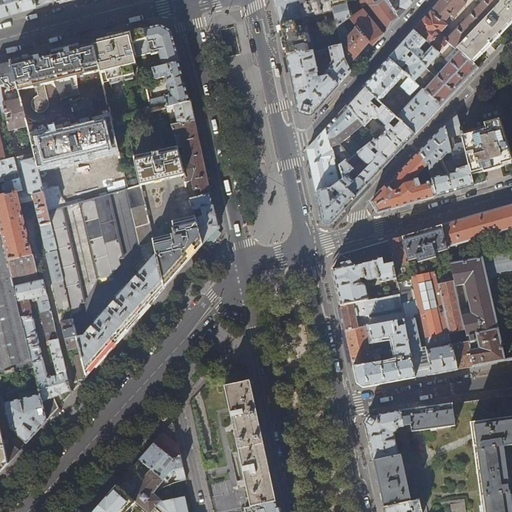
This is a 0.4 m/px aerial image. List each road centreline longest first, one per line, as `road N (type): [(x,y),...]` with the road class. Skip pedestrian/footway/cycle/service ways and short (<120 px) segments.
road 1 (primary): [(184,0),(243,268)]
road 2 (residential): [(511,43),(359,207),(363,232)]
road 3 (primary): [(243,268),(296,511)]
road 4 (residential): [(429,0),(303,137),(282,142)]
road 5 (secondary): [(29,511),(168,357)]
road 6 (residential): [(338,406),(511,378)]
road 7 (primary): [(338,406),(304,249)]
road 8 (residential): [(168,357),(203,511)]
road 9 (residential): [(511,189),(363,232)]
road 10 (residential): [(144,0),(0,39)]
road 11 (primary): [(282,142),(246,0)]
